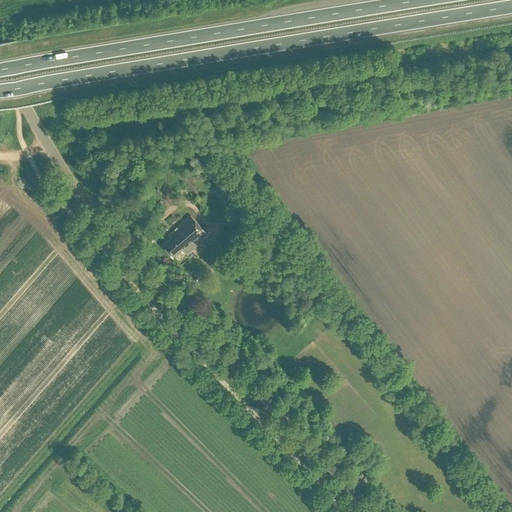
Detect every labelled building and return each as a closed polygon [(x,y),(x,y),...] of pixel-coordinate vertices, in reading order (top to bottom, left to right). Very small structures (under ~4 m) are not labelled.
[(175,180),(166,169),(134,194),(144,206),(175,180)] [(218,189),(230,204),(238,199),(226,184),(218,189)] [(109,215),(101,218),(105,227),(113,223),(109,215)] [(168,234),(170,237),(162,245),(172,257),(180,250),(183,253),(205,233),(189,216),(168,234)] [(243,234),(248,238),(254,232),(249,228),(243,234)] [(219,257),(231,244),(235,247),(242,240),(232,230),(226,236),(223,233),(209,249),(219,257)]
